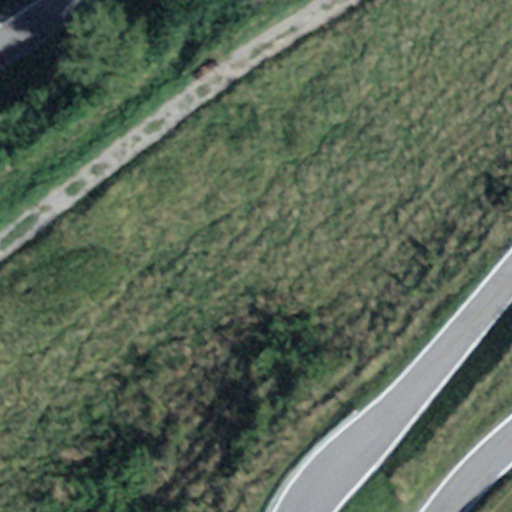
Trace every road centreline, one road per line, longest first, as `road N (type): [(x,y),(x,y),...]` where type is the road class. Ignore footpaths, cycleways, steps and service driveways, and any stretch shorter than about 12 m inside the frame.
road 1 (track): [(345,0),(214,81),(0,248)]
road 2 (unclassified): [(511,280),(307,511)]
